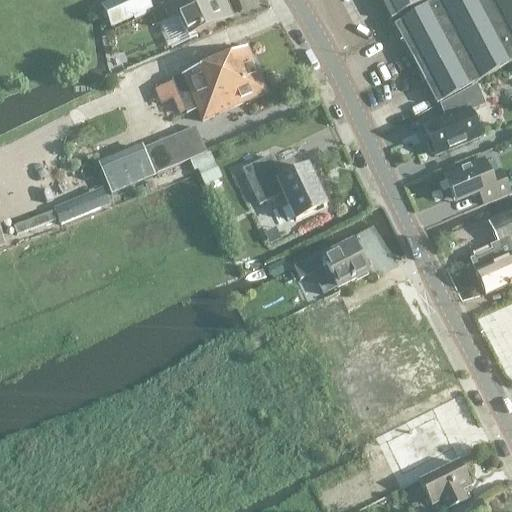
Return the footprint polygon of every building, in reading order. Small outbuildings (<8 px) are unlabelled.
[(111,29),(150,11),(144,0),(118,0),(102,7),(111,29)] [(223,0),(180,0),(154,12),(159,24),(178,16),(187,37),(231,17),(223,0)] [(511,0),(378,0),(390,22),(394,19),(398,26),(394,28),(436,106),(475,84),(488,77),(511,63),(511,0)] [(246,49),(171,82),(185,115),(197,110),(202,123),(266,95),(246,49)] [(446,120),(424,129),(429,142),(426,143),(431,155),(434,153),(436,158),(480,140),(469,113),(484,107),(476,88),(440,107),(446,120)] [(195,129),(144,151),(155,176),(190,161),(206,154),(195,129)] [(109,198),(148,181),(152,180),(139,151),(96,170),(109,198)] [(206,154),(190,161),(195,173),(198,172),(205,186),(219,179),(207,154),(206,154)] [(242,171),(259,207),(282,196),(295,222),(326,208),(307,168),(280,181),(269,158),(242,171)] [(509,196),(500,174),(490,178),(483,163),(444,179),(453,200),(468,193),(470,199),(478,195),(483,206),(509,196)] [(103,190),(53,209),(60,226),(109,206),(103,190)] [(492,252),(470,262),(485,296),(511,283),(511,214),(488,225),(497,245),(490,248),(492,252)] [(321,255),(293,269),(294,270),(300,282),(312,276),(323,296),(337,289),(367,273),(353,246),(323,261),(321,255)] [(380,298),(348,314),(339,298),(307,314),(316,332),(324,328),(328,335),(345,326),(356,348),(395,328),(380,298)] [(511,304),(494,314),(495,317),(494,320),(497,325),(500,326),(504,334),(511,329),(511,304)] [(378,342),(369,346),(372,354),(382,349),(378,342)] [(458,463),(419,483),(430,505),(440,500),(446,511),(467,502),(460,489),(469,485),(458,463)] [(387,485),(386,485),(384,486),(382,483),(361,493),(368,507),(392,496),(415,484),(410,474),(387,485)] [(482,511),(478,503),(460,511),(482,511)]
